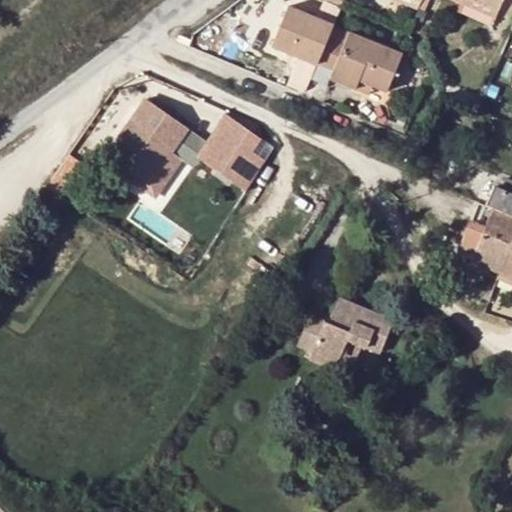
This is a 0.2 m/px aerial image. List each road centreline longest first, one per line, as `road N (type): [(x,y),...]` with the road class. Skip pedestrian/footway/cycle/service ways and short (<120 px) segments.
road 1 (residential): [(119,48),(364,170),(443,315),(493,352),(511,355)]
road 2 (residential): [(0,139),(119,48)]
